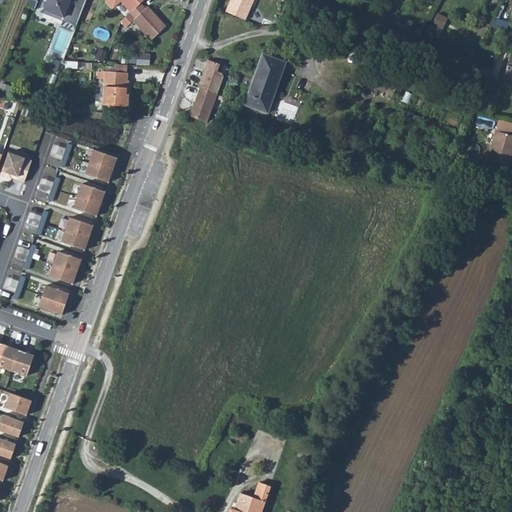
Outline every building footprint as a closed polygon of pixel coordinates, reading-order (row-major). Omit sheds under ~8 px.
[(76,23),(84,0),(46,0),(42,10),(76,23)] [(104,0),(113,9),(120,2),(129,12),(140,3),(142,0),(104,0)] [(246,0),(222,0),(219,8),(239,17),(246,0)] [(144,9),(140,3),(129,12),(129,13),(120,20),(125,26),(131,20),(149,40),(164,27),(147,7),(144,9)] [(437,12),(435,22),(444,24),(446,14),(437,12)] [(260,51),(244,102),(264,108),(281,58),(260,51)] [(216,60),(204,57),(194,85),(196,86),(189,107),(184,113),(204,119),(219,73),(217,69),(213,68),(216,60)] [(123,65),(122,73),(134,74),(135,66),(123,65)] [(105,71),(105,77),(111,78),(108,106),(133,108),(135,96),(132,95),(134,74),(122,73),(105,71)] [(500,115),(497,123),(506,126),(508,118),(500,115)] [(497,123),(496,127),(511,132),(511,118),(508,118),(506,126),(497,123)] [(511,132),(496,127),(488,156),(510,162),(511,155),(511,132)] [(63,155),(66,148),(53,144),(49,156),(62,160),(63,155)] [(66,148),(63,155),(68,156),(71,145),(67,144),(66,148)] [(93,152),(85,177),(108,185),(117,160),(93,152)] [(33,164),(10,156),(2,180),(13,183),(15,179),(19,180),(18,183),(26,186),(33,164)] [(52,188),(54,181),(42,177),(38,189),(50,193),(52,188)] [(54,181),(52,188),(56,190),(60,179),(56,177),(54,181)] [(81,186),(73,211),(97,219),(105,195),(81,186)] [(40,223),(42,216),(29,212),(26,223),(38,227),(40,223)] [(42,216),(40,223),(44,224),(48,213),(43,212),(42,216)] [(70,221),(61,245),(85,253),(94,229),(70,221)] [(28,256),(30,249),(17,245),(13,257),(26,261),(28,256)] [(30,249),(28,256),(32,258),(36,247),(31,245),(30,249)] [(58,255),(50,280),(73,288),(82,263),(58,255)] [(17,288),(19,280),(7,276),(3,288),(16,292),(17,288)] [(19,280),(17,288),(21,289),(25,278),(21,276),(19,280)] [(70,297),(46,289),(39,311),(63,319),(70,297)] [(13,347),(5,344),(0,358),(0,365),(13,370),(21,346),(14,343),(13,347)] [(28,348),(21,346),(13,370),(28,375),(35,355),(27,352),(28,348)] [(11,394),(6,408),(26,415),(31,401),(11,394)] [(3,415),(0,423),(0,429),(19,437),(24,423),(3,415)] [(0,437),(0,453),(11,457),(16,443),(0,437)] [(250,508),(237,503),(233,511),(260,511),(266,496),(256,493),(250,508)]
